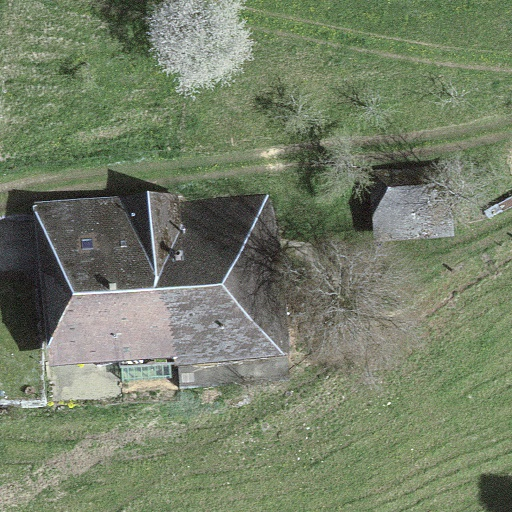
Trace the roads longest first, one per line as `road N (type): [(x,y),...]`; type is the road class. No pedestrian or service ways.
road 1 (track): [(511,123),(0,194)]
road 2 (track): [(164,0),(373,46),(511,63)]
